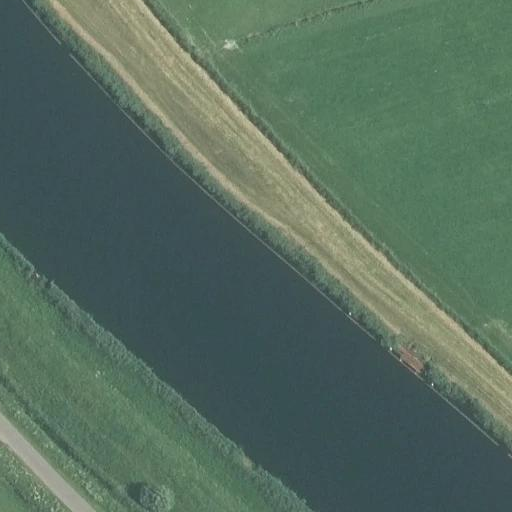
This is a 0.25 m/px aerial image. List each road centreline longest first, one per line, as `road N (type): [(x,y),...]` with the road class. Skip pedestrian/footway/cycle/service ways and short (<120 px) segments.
road 1 (track): [(99,0),(137,52),(407,320),(511,409)]
road 2 (track): [(211,511),(0,305)]
